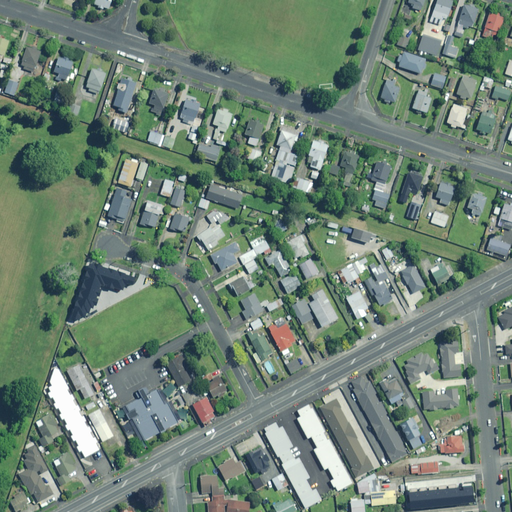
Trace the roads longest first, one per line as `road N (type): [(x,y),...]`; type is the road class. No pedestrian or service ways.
road 1 (residential): [(120,44),(348,119)]
road 2 (residential): [(261,410),(192,281),(108,245)]
road 3 (primary): [(468,299),(261,410)]
road 4 (residential): [(468,299),(496,511)]
road 5 (residential): [(348,119),(511,172)]
road 6 (residential): [(0,5),(120,44)]
road 7 (residential): [(348,119),(388,0)]
